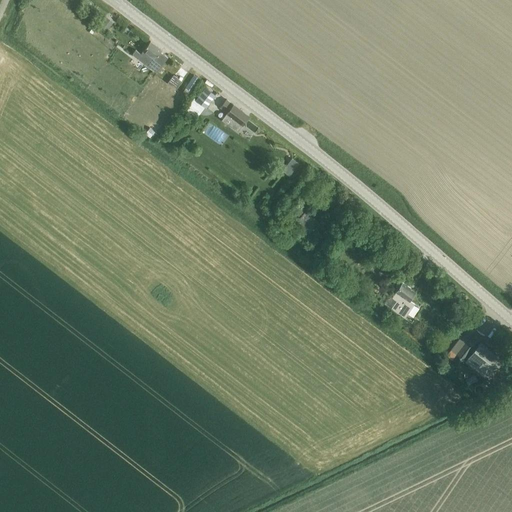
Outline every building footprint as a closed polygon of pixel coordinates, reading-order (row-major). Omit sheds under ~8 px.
[(106,19),(99,29),(105,33),(113,24),(106,19)] [(133,39),(138,32),(127,25),(122,33),(133,39)] [(159,53),(161,51),(150,42),(143,50),(147,53),(144,57),(149,61),(152,57),(154,59),(156,57),(159,59),(162,55),(159,53)] [(175,73),(183,79),(190,71),(182,65),(175,73)] [(191,92),(200,79),(194,75),(185,88),(189,90),(191,92)] [(206,89),(200,96),(210,104),(216,96),(206,89)] [(187,107),(198,116),(207,106),(196,97),(187,107)] [(249,117),(234,105),(227,100),(221,108),(227,113),(222,120),(238,132),(249,117)] [(289,176),(298,163),(291,158),(282,171),(289,176)] [(296,224),(309,234),(318,222),(305,211),(306,210),(301,207),(296,213),(301,217),(296,224)] [(265,210),(259,212),(262,220),(268,218),(265,210)] [(395,300),(390,308),(405,318),(415,304),(410,300),(416,291),(402,282),(391,297),(395,300)] [(461,337),(451,350),(489,379),(501,363),(493,357),(496,354),(479,341),(484,335),(470,324),(461,337)]
